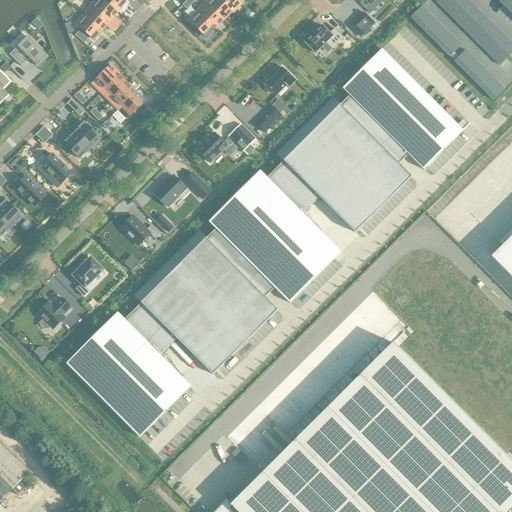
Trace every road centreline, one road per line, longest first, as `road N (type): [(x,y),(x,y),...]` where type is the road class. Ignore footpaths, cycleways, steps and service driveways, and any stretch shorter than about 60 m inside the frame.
road 1 (unclassified): [(149,459),(511,104)]
road 2 (unclassified): [(0,296),(299,0)]
road 3 (residential): [(0,154),(163,0)]
road 4 (track): [(139,483),(0,342)]
